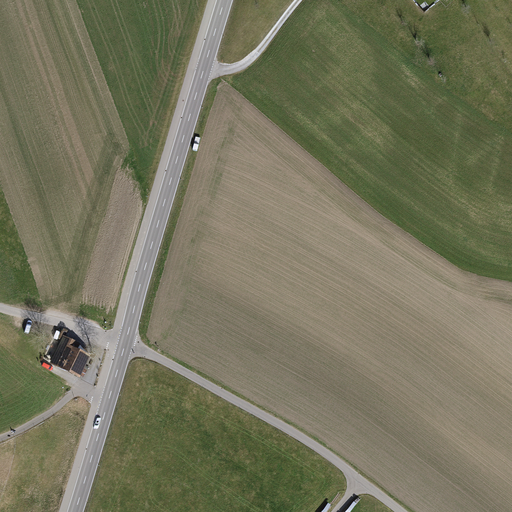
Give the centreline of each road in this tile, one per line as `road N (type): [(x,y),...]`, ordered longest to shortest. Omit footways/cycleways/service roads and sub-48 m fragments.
road 1 (secondary): [(125,343),(224,0)]
road 2 (unclassified): [(400,511),(306,440),(125,343)]
road 3 (residential): [(125,343),(0,306)]
road 4 (track): [(204,67),(246,62),(298,0)]
road 5 (residential): [(109,399),(74,393),(0,438)]
